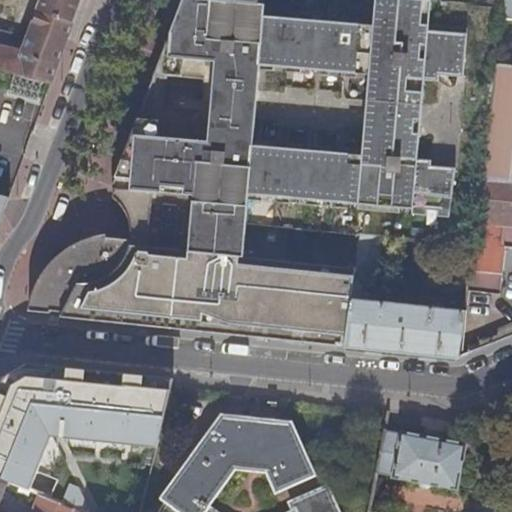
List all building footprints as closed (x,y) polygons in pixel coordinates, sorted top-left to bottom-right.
[(0,0),(0,69),(53,83),(83,0),(0,0)] [(196,198),(195,211),(196,211),(191,252),(245,257),(249,227),(249,225),(336,234),(361,236),(448,245),(448,248),(473,251),(482,181),(497,65),(495,65),(501,19),(503,19),(504,8),(495,7),(421,0),(186,0),(162,62),(204,68),(198,113),(145,106),(114,188),(119,189),(156,192),(196,196),(196,198)] [(511,0),(505,0),(504,8),(503,19),(511,20),(511,0)] [(511,67),(497,65),(482,181),(511,183),(511,67)] [(511,183),(482,181),(473,251),(472,257),(470,273),(496,276),(503,225),(511,225),(511,183)] [(115,197),(132,200),(195,211),(196,198),(156,194),(156,192),(119,189),(115,197)] [(126,208),(129,215),(132,200),(115,197),(117,199),(121,203),(126,208)] [(149,323),(165,325),(174,326),(174,329),(179,330),(179,326),(205,329),(205,332),(210,333),(211,323),(226,329),(235,332),(235,335),(240,336),(241,333),(266,335),(266,338),(271,339),(272,336),(296,339),(296,342),(301,342),(302,339),(328,342),(328,345),(338,346),(339,342),(345,342),(345,346),(347,347),(362,239),(249,227),(245,257),(246,260),(237,259),(190,254),(195,211),(132,200),(129,215),(134,225),(135,233),(136,242),(125,240),(123,253),(99,251),(65,262),(57,258),(52,263),(46,272),(41,280),(36,291),(33,301),(32,311),(53,314),(54,311),(65,312),(63,317),(68,317),(70,313),(84,314),(84,319),(88,319),(88,317),(112,320),(114,320),(114,322),(119,323),(119,320),(144,323),(144,326),(148,326),(149,323)] [(64,252),(57,258),(65,262),(99,251),(123,253),(125,240),(111,239),(109,235),(92,239),(82,242),(73,247),(64,252)] [(382,242),(362,239),(347,347),(458,358),(459,348),(464,313),(363,300),(365,285),(374,286),(382,242)] [(496,276),(470,273),(467,294),(500,298),(503,278),(496,276)] [(459,348),(458,358),(459,358),(483,349),(480,340),(459,348)] [(0,477),(26,489),(44,438),(155,457),(156,455),(171,381),(24,368),(4,375),(0,385),(0,477)] [(214,511),(209,508),(239,465),(275,469),(281,482),(305,471),(286,430),(226,424),(174,497),(193,511),(214,511)] [(385,431),(377,474),(395,477),(394,479),(457,490),(466,445),(404,433),(403,434),(385,431)] [(0,511),(84,511),(44,497),(44,498),(38,511),(0,511),(0,507),(9,484),(10,483),(0,478),(0,511)] [(291,503),(295,511),(341,511),(330,487),(291,503)]
